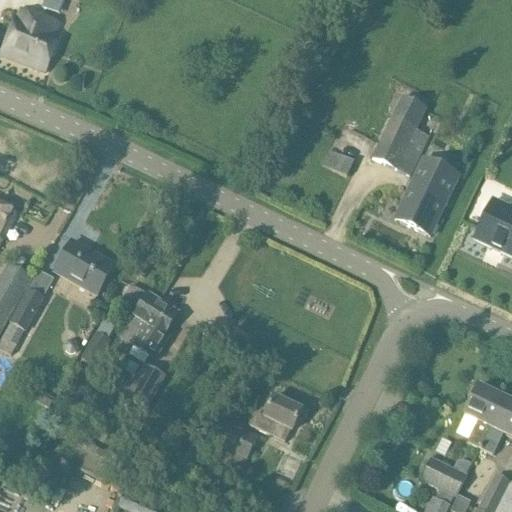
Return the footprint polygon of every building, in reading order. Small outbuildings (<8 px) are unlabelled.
[(61,25),(21,10),(17,20),(15,20),(1,58),(46,75),(61,37),(57,36),(61,25)] [(427,111),(403,99),(373,159),(411,178),(430,139),(417,132),(427,111)] [(354,163),(328,152),(322,167),(347,178),(354,163)] [(460,179),(424,162),(395,223),(431,240),(460,179)] [(511,211),(493,203),(475,242),(511,259),(511,211)] [(0,247),(17,215),(0,206),(0,247)] [(113,268),(71,245),(54,275),(96,299),(113,268)] [(9,267),(0,282),(0,292),(20,304),(28,291),(33,282),(9,267)] [(120,340),(131,347),(159,303),(148,297),(146,299),(131,289),(124,301),(139,310),(120,340)] [(11,325),(0,343),(0,350),(11,357),(25,333),(26,334),(46,301),(44,300),(28,291),(20,304),(9,324),(11,325)] [(159,303),(131,347),(156,363),(171,338),(166,335),(178,316),(159,303)] [(97,334),(82,360),(96,369),(111,342),(108,340),(97,334)] [(247,345),(236,339),(233,344),(238,346),(234,353),(248,361),(252,355),(244,350),(247,345)] [(167,379),(143,365),(123,399),(144,411),(146,408),(148,409),(167,379)] [(470,404),(464,418),(476,424),(466,445),(479,452),(503,402),(477,390),(476,392),(471,393),(468,400),(470,404)] [(85,403),(76,398),(62,422),(77,431),(85,416),(79,414),(85,403)] [(302,413),(275,399),(266,418),(258,414),(251,428),(286,445),(302,413)] [(511,406),(503,402),(479,452),(492,458),(502,436),(511,440),(511,406)] [(257,440),(225,424),(214,447),(223,452),(215,469),(238,480),(257,440)] [(193,444),(182,465),(193,471),(205,450),(193,444)] [(433,500),(427,511),(448,511),(454,499),(456,500),(466,478),(431,461),(420,483),(441,493),(437,502),(433,500)] [(497,511),(511,485),(494,478),(477,511),(476,511),(475,511),(497,511)] [(511,485),(497,511),(511,511),(511,484),(511,486),(511,485)] [(0,490),(0,511),(9,511),(18,498),(2,488),(0,490)] [(125,492),(117,509),(124,511),(150,511),(153,505),(125,492)]
